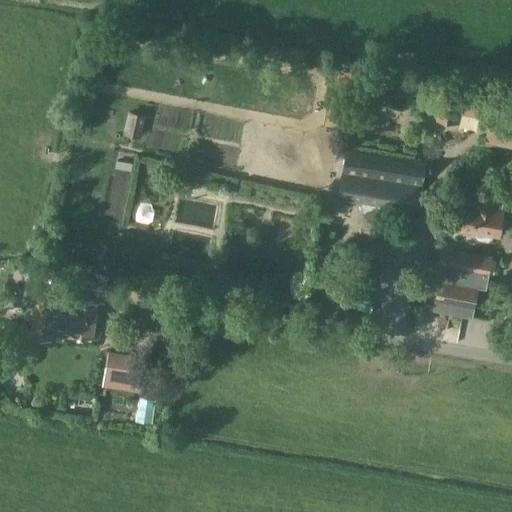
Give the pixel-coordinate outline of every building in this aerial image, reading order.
[(505,93),(440,81),(434,118),(459,123),(461,113),(489,118),(485,143),(511,147),(511,99),(504,98),(505,93)] [(426,163),(347,150),(339,198),(360,202),(364,212),(359,228),(374,242),(391,236),(394,219),(381,207),(381,206),(418,212),(426,163)] [(117,160),(115,168),(129,171),(131,162),(117,160)] [(475,233),(474,235),(477,239),(488,241),(492,237),(493,236),(500,237),(505,208),(503,207),(505,196),(500,196),(501,188),(477,184),(474,202),(461,200),(456,230),(475,233)] [(440,250),(437,266),(442,267),(488,275),(490,275),(494,254),(481,252),(480,254),(440,247),(440,250)] [(439,280),(436,301),(475,308),(479,287),(439,280)] [(38,287),(31,326),(54,330),(55,326),(59,302),(61,291),(38,287)] [(65,332),(99,338),(106,302),(71,296),(69,304),(59,302),(55,326),(65,327),(65,332)] [(159,358),(108,349),(102,385),(106,385),(106,388),(106,389),(113,390),(113,387),(153,393),(159,358)]
